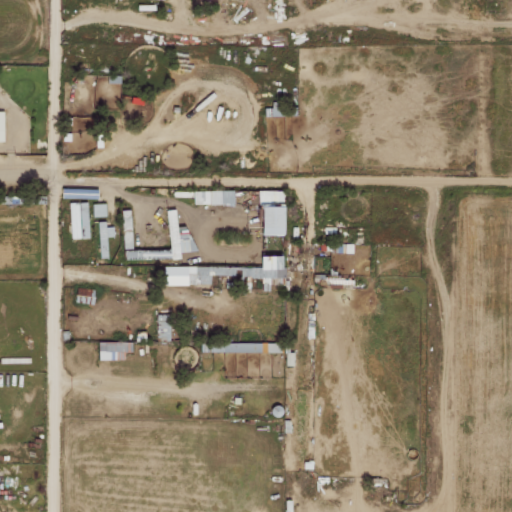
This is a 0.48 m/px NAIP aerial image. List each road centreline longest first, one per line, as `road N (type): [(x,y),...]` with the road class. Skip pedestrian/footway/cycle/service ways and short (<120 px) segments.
road 1 (residential): [(0,177),(511,187)]
road 2 (residential): [(52,511),(54,0)]
